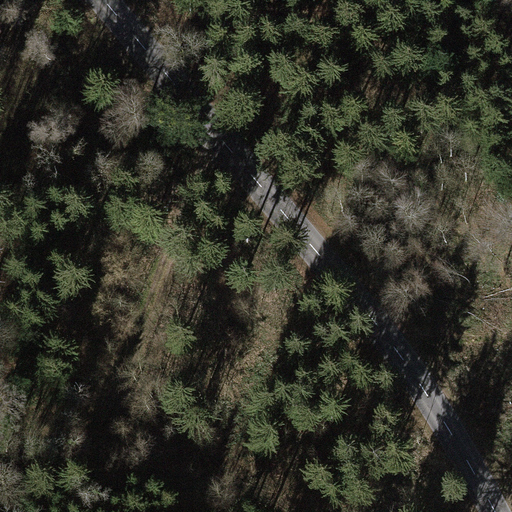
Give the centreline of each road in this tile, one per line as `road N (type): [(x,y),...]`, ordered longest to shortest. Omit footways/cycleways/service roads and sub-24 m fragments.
road 1 (secondary): [(104,0),(366,308),(445,420),(495,511)]
road 2 (track): [(0,458),(63,446),(105,400),(226,140)]
